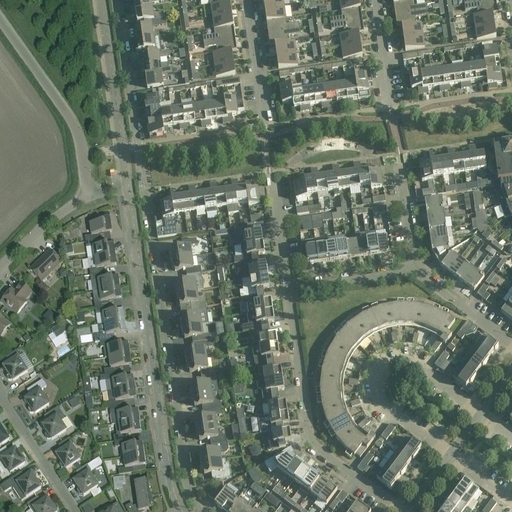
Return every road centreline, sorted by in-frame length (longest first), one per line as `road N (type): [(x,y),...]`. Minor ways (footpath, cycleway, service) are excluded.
road 1 (residential): [(198,511),(183,478),(116,0)]
road 2 (tertiary): [(179,511),(166,475),(127,186)]
road 3 (residential): [(396,511),(311,446),(288,291)]
road 4 (residential): [(481,415),(405,362),(392,363),(375,382),(380,403),(449,457)]
road 5 (unclassified): [(86,196),(77,130),(0,21)]
road 6 (tertiary): [(127,186),(101,0)]
road 7 (residential): [(72,511),(0,395)]
road 8 (residential): [(288,291),(413,272)]
road 9 (unclassified): [(265,123),(248,0)]
road 10 (residential): [(413,272),(511,344)]
